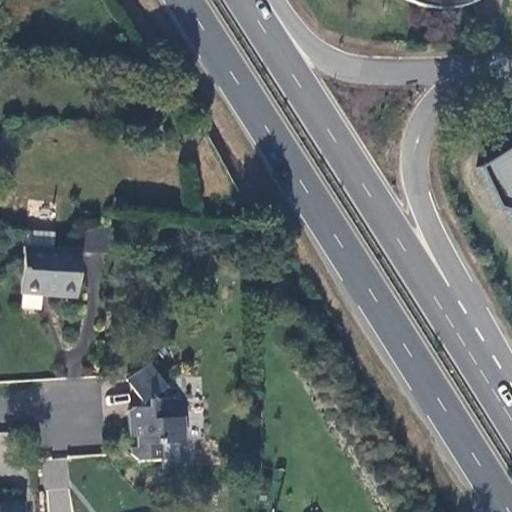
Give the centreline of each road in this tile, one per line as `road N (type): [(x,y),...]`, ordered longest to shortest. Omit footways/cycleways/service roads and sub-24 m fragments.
road 1 (trunk): [(187,0),(511,511)]
road 2 (trunk): [(511,423),(242,0)]
road 3 (trunk): [(511,368),(436,237),(411,169),(422,121),(452,68)]
road 4 (trunk): [(452,68),(354,70),(301,35),(278,0)]
